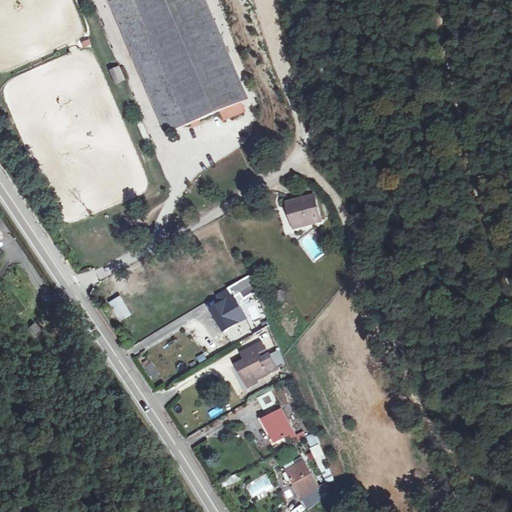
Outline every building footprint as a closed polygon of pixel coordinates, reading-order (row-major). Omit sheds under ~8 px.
[(113,0),(169,133),(242,102),(238,92),(243,90),(205,0),(113,0)] [(120,68),(113,71),(118,82),(125,80),(120,68)] [(314,195),(291,201),(298,226),(321,220),(314,195)] [(298,226),(291,201),(286,203),(293,227),(298,226)] [(278,209),(285,235),(294,232),(286,206),(278,209)] [(254,285),(250,276),(217,295),(223,303),(212,309),(225,330),(235,324),(234,322),(242,318),(230,299),(254,285)] [(119,323),(132,317),(122,296),(109,302),(119,323)] [(190,314),(140,340),(145,349),(195,323),(190,314)] [(35,321),(29,327),(38,336),(44,331),(35,321)] [(236,365),(244,380),(253,376),(256,381),(282,367),(276,351),(267,355),(261,343),(247,350),(251,358),(244,362),(236,365)] [(251,358),(247,350),(240,354),(244,362),(251,358)] [(152,362),(145,366),(152,380),(159,376),(152,362)] [(253,376),(244,380),(246,386),(256,381),(253,376)] [(259,397),(265,409),(279,403),(272,391),(259,397)] [(292,433),(295,431),(289,421),(288,421),(282,409),(270,416),(264,419),(275,440),(276,442),(292,433)] [(273,442),(275,440),(264,419),(270,416),(269,413),(260,418),(273,442)] [(299,440),(307,436),(304,430),(296,434),(297,435),(299,440)] [(310,447),(319,444),(315,434),(306,437),(310,447)] [(320,444),(313,447),(327,481),(334,478),(320,444)] [(296,464),(304,459),(302,455),(294,460),(296,464)] [(304,459),(296,464),(287,470),(310,509),(331,495),(326,487),(328,486),(326,482),(320,486),(304,459)]
